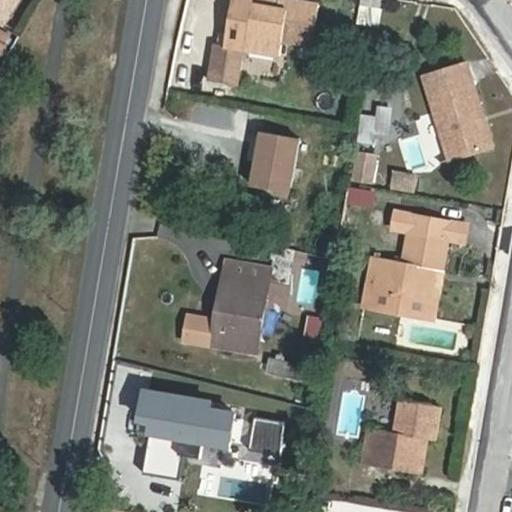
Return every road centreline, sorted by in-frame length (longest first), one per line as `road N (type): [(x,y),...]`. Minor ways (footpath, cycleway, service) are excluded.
road 1 (residential): [(482,511),(511,332),(511,42),(483,0)]
road 2 (secondary): [(146,0),(59,511)]
